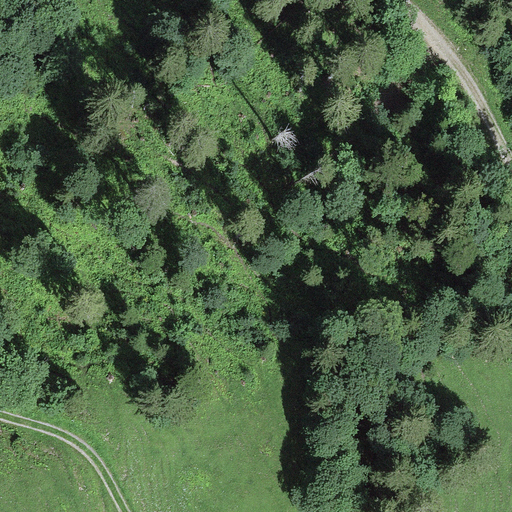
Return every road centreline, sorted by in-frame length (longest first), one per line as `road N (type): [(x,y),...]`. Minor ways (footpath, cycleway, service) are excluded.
road 1 (track): [(134,511),(80,438),(0,405)]
road 2 (track): [(418,0),(481,83),(511,144)]
